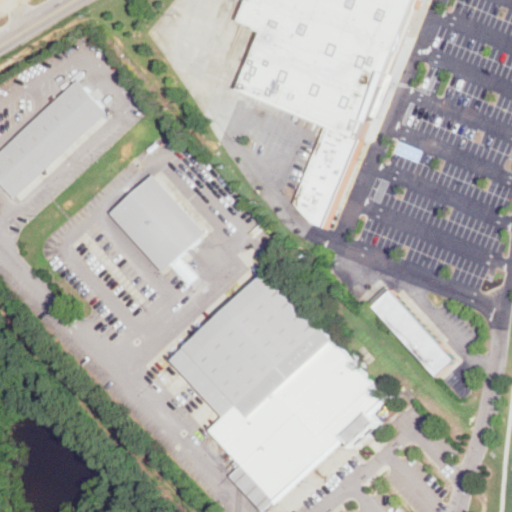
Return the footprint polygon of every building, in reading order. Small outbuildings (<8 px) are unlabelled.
[(422,0),(365,140),(369,142),(333,229),(294,213),(330,126),(242,89),(250,69),(243,66),(259,28),(243,21),(246,13),(251,0),(422,0)] [(19,198),(19,199),(0,178),(0,155),(82,79),(112,112),(19,198)] [(309,117),(306,125),(300,122),(302,115),(309,117)] [(318,121),(315,128),(308,125),(311,118),(318,121)] [(159,144),(151,151),(148,147),(156,140),(159,144)] [(209,235),(168,272),(115,214),(157,175),(210,233),(209,235)] [(384,423),(360,446),(358,447),(350,438),(269,511),(267,511),(235,476),(246,465),(215,431),(229,418),(176,360),(273,270),(391,398),(375,413),(384,423)] [(443,375),(441,377),(376,307),(394,290),(459,360),(443,375)]
